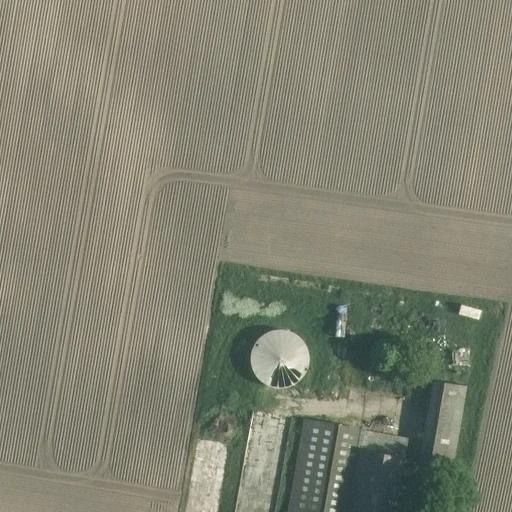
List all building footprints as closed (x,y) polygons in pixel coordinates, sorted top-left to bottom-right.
[(485,323),(488,312),(467,307),(464,318),(485,323)] [(307,369),(308,360),(307,351),(303,343),(296,336),(288,332),(279,331),(270,332),(262,336),(255,343),(251,351),(250,360),(251,369),(255,377),(262,384),(270,388),(279,389),(288,388),(296,384),(303,377),(307,369)] [(434,381),(420,464),(451,469),(465,387),(434,381)] [(395,511),(409,439),(306,420),(288,511),(395,511)] [(260,511),(260,495),(234,496),(234,511),(260,511)]
